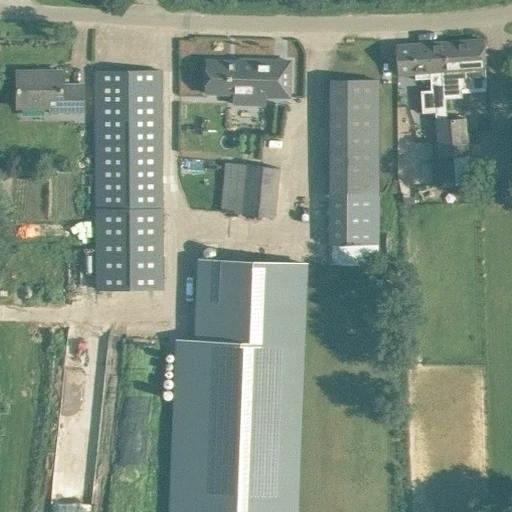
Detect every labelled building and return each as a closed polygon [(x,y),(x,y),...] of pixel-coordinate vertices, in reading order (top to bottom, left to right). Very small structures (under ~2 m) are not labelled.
[(446,71),(442,71),(444,99),(460,98),(459,89),(486,87),(483,40),(479,40),(444,43),(446,71)] [(444,43),(395,46),(397,66),(397,74),(414,73),(415,80),(428,79),(427,72),(442,71),(446,71),(444,43)] [(289,97),(290,61),(239,60),(239,62),(207,61),(206,93),(234,94),(234,104),(256,105),(257,96),(289,97)] [(17,72),(17,92),(16,108),(48,108),(48,114),(83,113),(83,105),(83,85),(62,85),(62,71),(17,72)] [(95,71),(96,211),(97,290),(163,290),(161,105),(161,71),(95,71)] [(330,154),(330,196),(378,196),(378,80),(330,80),(330,148),(330,154)] [(466,117),(450,119),(454,157),(469,155),(466,117)] [(450,119),(435,120),(438,158),(454,157),(450,119)] [(223,211),(241,215),(246,167),(227,165),(223,211)] [(11,178),(0,177),(0,216),(9,217),(11,178)] [(178,340),(171,511),(295,511),(305,264),(200,260),(197,340),(178,340)]
